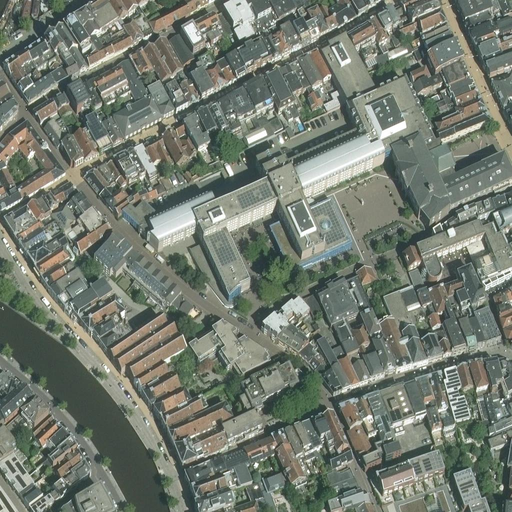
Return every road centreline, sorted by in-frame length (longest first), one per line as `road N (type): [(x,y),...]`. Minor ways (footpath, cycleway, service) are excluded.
road 1 (residential): [(399,0),(73,177)]
road 2 (residential): [(0,242),(34,295),(126,401),(170,478)]
road 3 (residential): [(25,114),(234,0)]
road 4 (residential): [(248,332),(165,278),(73,177)]
road 5 (residential): [(248,332),(293,297),(429,235)]
road 6 (residential): [(511,359),(502,354),(432,372),(330,407)]
road 7 (residential): [(170,478),(330,407)]
road 8 (residential): [(442,0),(511,153)]
road 9 (residential): [(0,360),(50,407),(103,479)]
